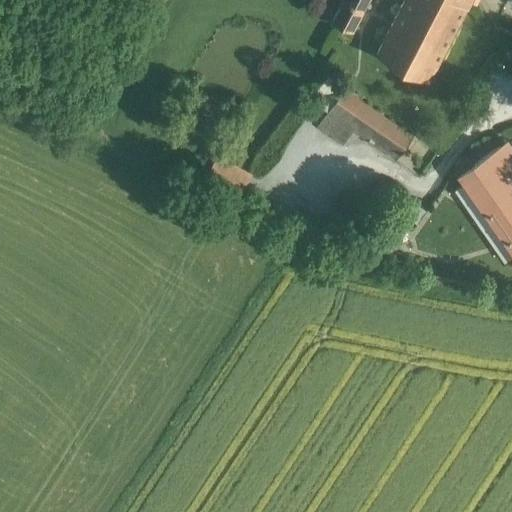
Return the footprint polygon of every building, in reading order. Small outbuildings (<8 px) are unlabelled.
[(343,0),(343,1),(333,20),(353,30),(368,0),(343,0)] [(470,0),(403,0),(377,52),(429,79),(470,0)] [(413,137),(344,88),(317,127),(343,145),(353,131),(396,161),(413,137)] [(511,150),(506,142),(461,173),(511,247),(511,150)] [(386,222),(377,245),(393,251),(402,228),(386,222)]
